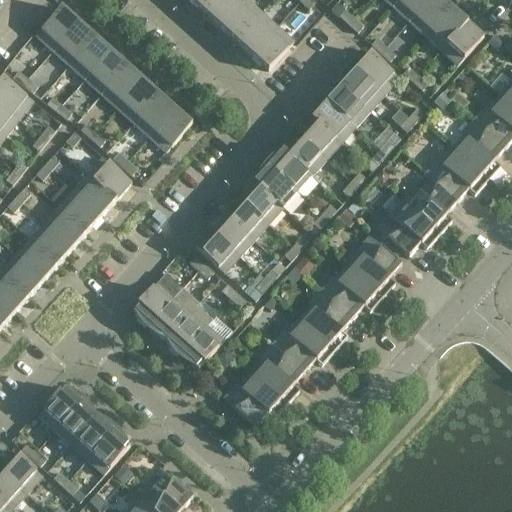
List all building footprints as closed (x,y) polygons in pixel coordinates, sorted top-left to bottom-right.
[(186,0),(203,14),(215,0),(186,0)] [(243,0),(215,0),(203,14),(219,29),(244,0),(243,0)] [(244,0),(219,29),(235,44),(261,15),(244,0)] [(309,12),(315,6),(308,0),(303,0),(300,4),(309,12)] [(381,0),(392,9),(400,0),(381,0)] [(400,0),(392,9),(409,24),(430,0),(400,0)] [(439,0),(430,0),(409,24),(425,39),(450,10),(439,0)] [(35,39),(52,54),(78,25),(61,10),(35,39)] [(450,10),(425,39),(441,53),(467,24),(450,10)] [(348,27),(353,20),(344,12),(338,19),(348,27)] [(261,15),(235,44),(251,58),(277,29),(261,15)] [(348,27),(357,36),(363,29),(353,20),(348,27)] [(467,24),(441,53),(458,68),(483,39),(467,24)] [(78,25),(52,54),(68,68),(94,39),(78,25)] [(277,29),(251,58),(268,73),(294,44),(277,29)] [(498,52),(504,45),(494,36),(487,43),(498,52)] [(94,39),(68,68),(85,83),(110,54),(94,39)] [(376,41),(371,48),(380,56),(386,49),(376,41)] [(386,49),(380,56),(389,64),(395,58),(386,49)] [(110,54),(85,83),(101,97),(126,68),(110,54)] [(399,81),(370,56),(355,72),(384,98),(399,81)] [(126,68),(101,97),(117,112),(142,83),(126,68)] [(412,85),(418,79),(409,70),(403,76),(412,85)] [(384,98),(355,72),(341,89),(369,114),(384,98)] [(22,88),(28,81),(18,74),(12,81),(22,88)] [(412,85),(421,93),(427,87),(418,79),(412,85)] [(33,104),(3,81),(0,83),(0,107),(19,122),(33,104)] [(22,88),(32,96),(38,89),(28,81),(22,88)] [(142,83),(117,112),(133,126),(159,97),(142,83)] [(511,84),(511,88),(502,100),(511,108),(511,83),(511,84)] [(369,114),(341,89),(326,105),(355,130),(369,114)] [(450,102),(441,95),(433,104),(441,111),(450,102)] [(159,97),(133,126),(149,141),(175,112),(159,97)] [(56,115),(62,108),(52,100),(46,107),(56,115)] [(487,111),(475,125),(505,151),(511,143),(511,108),(502,100),(490,114),(487,111)] [(355,130),(326,105),(312,121),(340,146),(355,130)] [(19,122),(0,107),(0,134),(6,139),(19,122)] [(56,115),(66,123),(72,116),(62,108),(56,115)] [(415,126),(423,117),(417,111),(408,120),(415,126)] [(175,112),(149,141),(166,156),(192,127),(175,112)] [(415,126),(408,120),(400,130),(406,135),(415,126)] [(340,146),(312,121),(297,137),(326,163),(340,146)] [(466,140),(454,154),(486,183),(499,169),(494,164),(505,151),(475,125),(463,138),(466,140)] [(89,142),(96,135),(86,127),(80,134),(89,142)] [(47,144),(55,134),(48,129),(40,139),(47,144)] [(74,135),(65,145),(71,150),(80,140),(74,135)] [(89,142),(99,150),(105,143),(96,135),(89,142)] [(326,163),(297,137),(283,153),(311,179),(326,163)] [(47,144),(40,139),(32,149),(39,154),(47,144)] [(380,153),(386,158),(394,149),(389,143),(380,153)] [(311,179),(283,153),(268,169),(297,195),(311,179)] [(372,162),(378,167),(386,158),(380,153),(372,162)] [(439,165),(427,178),(457,205),(469,192),(474,197),(486,183),(454,154),(442,167),(439,165)] [(122,171),(128,164),(118,155),(113,162),(122,171)] [(59,165),(53,159),(44,168),(51,174),(59,165)] [(102,161),(87,177),(116,203),(131,186),(102,161)] [(28,168),(21,163),(13,173),(20,178),(28,168)] [(122,171),(131,179),(137,172),(128,164),(122,171)] [(51,174),(44,168),(36,178),(42,183),(51,174)] [(297,195),(268,169),(254,186),(282,211),(297,195)] [(382,172),(376,179),(382,184),(388,177),(382,172)] [(20,178),(13,173),(5,183),(12,188),(20,178)] [(351,185),(357,190),(365,181),(359,176),(351,185)] [(116,203),(87,177),(73,194),(101,219),(116,203)] [(418,194),(406,208),(438,237),(451,223),(445,218),(457,205),(427,178),(415,191),(418,194)] [(344,193),(350,199),(357,190),(351,185),(344,193)] [(282,211),(254,186),(239,202),(268,227),(282,211)] [(15,200),(22,206),(30,197),(24,191),(15,200)] [(101,219),(73,194),(58,210),(87,235),(101,219)] [(15,200),(7,210),(13,216),(22,206),(15,200)] [(268,227),(239,202),(225,218),(253,244),(268,227)] [(347,211),(353,217),(359,209),(353,204),(347,211)] [(322,218),(328,223),(336,214),(330,208),(322,218)] [(426,251),(438,237),(406,208),(394,221),(391,219),(378,233),(408,260),(421,246),(426,251)] [(87,235),(58,210),(44,226),(72,252),(87,235)] [(347,211),(339,219),(345,225),(353,217),(347,211)] [(253,244),(225,218),(210,234),(239,260),(253,244)] [(313,227),(319,232),(328,223),(322,218),(313,227)] [(72,252),(44,226),(29,242),(58,268),(72,252)] [(239,260),(210,234),(195,251),(224,276),(239,260)] [(293,250),(299,255),(307,246),(301,240),(293,250)] [(361,257),(349,270),(382,300),(394,286),(389,281),(401,267),(371,241),(359,255),(361,257)] [(58,268),(29,242),(15,258),(43,284),(58,268)] [(285,259),(291,264),(299,255),(293,250),(285,259)] [(43,284),(15,258),(0,274),(29,300),(43,284)] [(198,273),(204,267),(195,258),(189,265),(198,273)] [(312,267),(303,259),(295,269),(303,277),(312,267)] [(208,282),(214,275),(204,267),(198,273),(208,282)] [(294,269),(289,275),(295,280),(300,275),(294,269)] [(334,282),(322,295),(352,322),(364,309),(369,314),(382,300),(349,270),(337,284),(334,282)] [(270,287),(279,278),(272,272),(264,281),(270,287)] [(29,300),(0,274),(0,303),(14,316),(29,300)] [(270,287),(264,281),(255,291),(262,297),(270,287)] [(132,313),(149,328),(174,300),(157,285),(132,313)] [(230,302),(236,296),(227,287),(221,294),(230,302)] [(313,311),(301,324),(334,354),(346,340),(341,335),(352,322),(322,295),(310,308),(313,311)] [(240,311),(246,304),(236,296),(230,302),(240,311)] [(272,298),(264,307),(270,313),(278,303),(272,298)] [(174,300),(149,328),(165,343),(190,314),(174,300)] [(0,332),(14,316),(0,303),(0,332)] [(190,314),(165,343),(181,358),(207,329),(190,314)] [(286,335),(274,349),(304,376),(316,363),(321,367),(334,354),(301,324),(289,338),(286,335)] [(207,329),(181,358),(198,373),(224,344),(207,329)] [(265,364),(253,378),(285,407),(298,393),(293,388),(304,376),(274,349),(262,362),(265,364)] [(224,353),(219,358),(227,366),(232,361),(224,353)] [(273,421),(285,407),(253,378),(241,391),(238,389),(225,403),(255,430),(268,416),(273,421)] [(38,418),(54,433),(80,405),(63,390),(38,418)] [(80,405),(54,433),(71,448),(96,419),(80,405)] [(96,419),(71,448),(87,462),(113,434),(96,419)] [(113,434),(87,462),(104,478),(129,449),(113,434)] [(30,461),(36,454),(27,446),(21,452),(30,461)] [(42,479),(13,454),(0,468),(0,471),(27,496),(42,479)] [(30,461),(40,469),(45,463),(36,454),(30,461)] [(12,511),(27,496),(0,471),(0,501),(12,511)] [(118,472),(113,478),(122,486),(127,480),(118,472)] [(153,490),(141,503),(150,511),(181,511),(193,500),(163,473),(150,487),(153,490)] [(62,490),(68,483),(59,475),(53,481),(62,490)] [(62,490),(72,498),(78,491),(68,483),(62,490)] [(101,505),(93,498),(88,504),(95,511),(101,505)] [(0,511),(12,511),(0,501),(0,511)] [(150,511),(141,503),(132,511),(150,511)]
